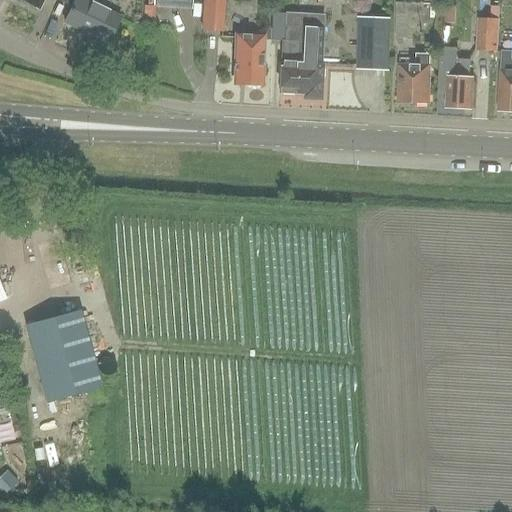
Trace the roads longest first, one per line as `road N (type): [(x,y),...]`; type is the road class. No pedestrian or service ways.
road 1 (secondary): [(511,150),(135,128)]
road 2 (secondary): [(135,128),(0,110)]
road 3 (secondary): [(0,134),(135,128)]
